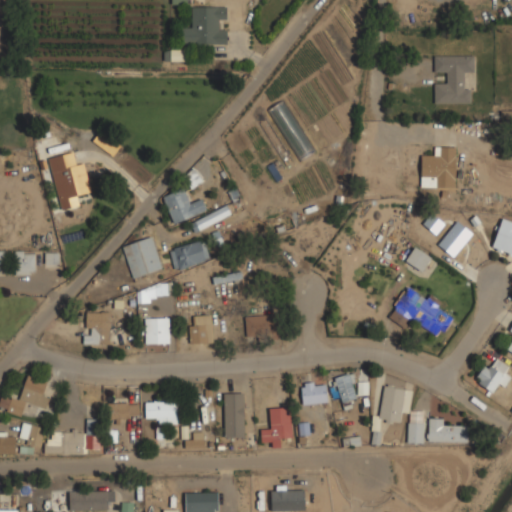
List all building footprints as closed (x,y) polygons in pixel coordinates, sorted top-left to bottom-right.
[(181,45),(226,45),(226,5),(192,5),(192,25),(181,25),(181,45)] [(472,75),(472,54),(434,55),(434,72),(445,72),(445,82),(434,83),(434,103),(470,103),(470,75),(472,75)] [(511,110),(500,110),(500,119),(511,118),(511,110)] [(456,186),(456,145),(432,145),(432,155),(420,155),(420,186),(456,186)] [(91,191),(84,160),(74,162),(72,151),(49,156),(60,209),(81,204),(78,193),(91,191)] [(191,188),(201,180),(193,171),(184,178),(191,188)] [(175,223),(206,208),(201,198),(191,203),(183,187),(163,197),(175,223)] [(207,223),(205,217),(194,222),(196,228),(207,223)] [(511,220),(502,217),(491,248),(511,255),(511,220)] [(471,261),(486,251),(468,223),(453,233),(471,261)] [(161,269),(152,236),(124,244),(132,276),(161,269)] [(175,270),(207,260),(201,239),(169,249),(175,270)] [(432,256),(415,245),(405,260),(422,271),(432,256)] [(34,251),(15,251),(15,274),(34,274),(34,251)] [(40,263),(59,263),(59,252),(40,252),(40,263)] [(242,279),(241,273),(214,276),(214,282),(242,279)] [(441,337),(455,312),(407,283),(387,317),(406,328),(411,319),(441,337)] [(85,311),(85,343),(110,343),(110,311),(85,311)] [(189,315),(189,342),(212,342),(212,315),(189,315)] [(273,334),(273,315),(245,315),(245,334),(273,334)] [(145,317),(145,342),(169,342),(169,317),(145,317)] [(492,391),(498,383),(505,387),(511,377),(506,373),(510,366),(498,358),(493,366),(485,361),(474,380),(492,391)] [(352,408),(355,375),(340,373),(337,407),(352,408)] [(0,397),(0,409),(22,414),(25,403),(46,408),(49,395),(43,394),(47,378),(26,374),(21,398),(1,394),(0,397)] [(328,401),(326,379),(300,382),(302,404),(328,401)] [(400,421),(402,411),(403,411),(407,387),(382,384),(373,442),(378,443),(381,419),(400,421)] [(224,437),(244,437),(244,392),(224,392),(224,437)] [(107,417),(138,417),(138,399),(107,399),(107,417)] [(178,400),(145,400),(145,422),(178,422),(178,400)] [(290,405),(269,407),(271,427),(261,428),(262,444),(271,444),(271,447),(282,446),(281,437),(292,436),(290,405)] [(408,442),(424,442),(424,410),(408,410),(408,442)] [(447,425),(447,417),(428,417),(428,441),(469,441),(469,425),(447,425)] [(45,429),(45,453),(99,453),(99,419),(86,419),(86,429),(45,429)] [(45,426),(23,421),(19,441),(40,446),(45,426)] [(0,453),(15,453),(15,433),(0,433),(0,453)] [(185,447),(204,447),(204,434),(185,434),(185,447)] [(304,510),(304,487),(270,487),(270,510),(304,510)] [(69,489),(69,509),(113,509),(113,489),(69,489)] [(218,511),(218,491),(185,491),(185,511),(218,511)]
